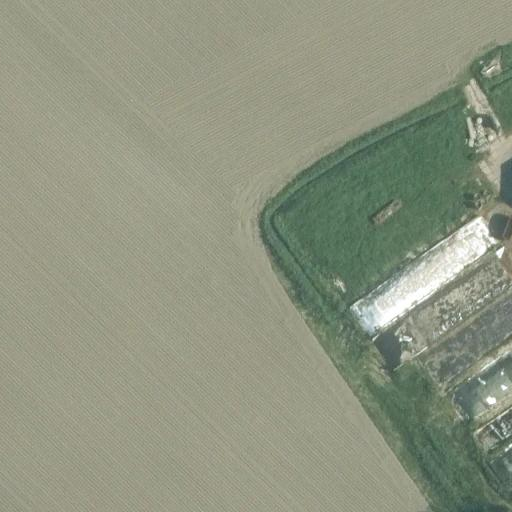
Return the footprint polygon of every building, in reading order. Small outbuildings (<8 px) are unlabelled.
[(485,257),(509,291),(511,288),(511,255),(504,244),(485,257)] [(426,289),(410,265),(387,280),(392,288),(397,285),(408,301),(426,289)] [(404,360),(425,332),(406,317),(384,345),(404,360)] [(511,347),(460,375),(476,406),(511,386),(511,347)] [(480,425),(495,449),(511,438),(511,434),(499,414),(480,425)] [(511,446),(490,463),(505,483),(511,477),(511,446)]
